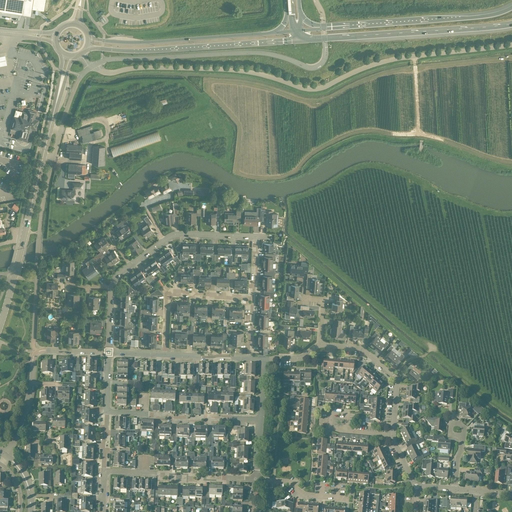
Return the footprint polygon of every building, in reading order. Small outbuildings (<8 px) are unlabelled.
[(0,0),(0,7),(31,13),(32,5),(43,8),(44,0),(0,0)] [(36,130),(39,120),(37,120),(34,119),(36,112),(28,110),(28,113),(23,112),(22,116),(19,115),(19,117),(14,116),(10,133),(15,134),(16,130),(18,130),(16,139),(28,142),(29,138),(30,139),(31,136),(30,136),(32,129),(35,129),(36,130)] [(127,110),(119,112),(123,125),(131,122),(127,110)] [(83,143),(96,140),(95,139),(101,137),(99,130),(93,132),(92,126),(77,130),(79,137),(81,136),(83,143)] [(159,131),(110,147),(113,156),(162,141),(159,131)] [(82,145),(77,145),(77,139),(67,138),(67,144),(66,152),(69,152),(69,159),(81,160),(82,145)] [(93,146),(91,164),(104,165),(105,147),(93,146)] [(68,173),(68,177),(74,178),(75,174),(82,174),(82,169),(85,169),(85,165),(82,165),(69,164),(68,173)] [(62,190),(61,199),(66,199),(66,202),(74,203),(74,200),(75,191),(75,188),(82,188),(83,184),(72,183),(72,187),(73,188),(72,190),(62,190)] [(157,187),(146,192),(149,198),(158,193),(159,196),(164,193),(164,194),(171,190),(167,183),(160,187),(160,188),(158,189),(157,187)] [(207,213),(206,223),(216,224),(216,216),(220,216),(221,203),(217,203),(217,207),(217,210),(216,213),(207,213)] [(16,212),(19,208),(14,204),(11,208),(16,212)] [(173,213),(164,214),(165,225),(174,224),(173,216),(178,216),(177,204),(173,204),(173,209),(174,213),(173,213)] [(187,212),(186,223),(195,223),(195,215),(200,216),(201,209),(197,209),(196,213),(187,212)] [(228,221),(228,224),(236,224),(236,217),(241,218),(241,210),(236,210),(236,213),(231,213),(231,212),(225,212),(225,217),(224,221),(228,221)] [(273,211),(267,210),(266,226),(276,226),(276,218),(278,218),(278,213),(273,213),(273,211)] [(256,221),(261,221),(261,211),(259,211),(259,213),(256,213),(256,215),(245,214),(244,223),(251,223),(251,225),(256,225),(256,221)] [(144,218),(147,223),(140,228),(147,237),(154,232),(149,226),(152,223),(147,216),(144,218)] [(126,225),(128,223),(125,219),(116,225),(119,229),(116,232),(121,239),(131,232),(126,225)] [(94,243),(101,252),(110,246),(103,237),(94,243)] [(140,246),(136,239),(136,240),(127,246),(133,255),(142,248),(140,246)] [(265,250),(265,253),(275,253),(275,249),(273,249),(273,244),(263,243),(263,248),(264,248),(264,250),(265,250)] [(179,258),(179,260),(180,260),(183,260),(183,257),(189,257),(189,253),(189,244),(183,244),(182,253),(180,253),(179,258)] [(196,244),(189,244),(189,253),(192,253),(192,256),(194,256),(194,260),(197,260),(198,254),(195,254),(195,253),(196,244)] [(207,253),(207,245),(200,244),(200,253),(200,254),(198,254),(197,260),(200,260),(200,256),(202,256),(202,253),(207,253)] [(213,245),(207,245),(207,253),(210,254),(210,256),(212,256),(212,261),(215,261),(215,254),(213,254),(213,245)] [(224,254),(224,245),(218,245),(218,254),(217,254),(217,255),(215,254),(215,261),(218,261),(218,257),(224,257),(224,254)] [(224,245),(224,254),(227,254),(227,257),(229,257),(229,261),(232,262),(233,255),(230,255),(230,254),(231,254),(231,246),(224,245)] [(233,255),(232,262),(235,262),(235,257),(237,258),(237,254),(242,255),(242,246),(236,246),(235,254),(235,255),(233,255)] [(103,254),(101,255),(95,260),(97,262),(104,257),(110,266),(119,260),(113,250),(105,256),(103,254)] [(164,253),(169,260),(172,258),(173,261),(175,259),(177,263),(180,261),(176,256),(174,257),(169,250),(164,253)] [(162,266),(166,271),(168,270),(166,266),(167,265),(166,263),(169,260),(164,253),(158,257),(163,264),(164,265),(162,266)] [(275,253),(265,253),(265,256),(264,256),(264,259),(263,259),(263,263),(272,263),(275,263),(275,255),(280,255),(280,256),(281,256),(281,254),(275,253)] [(95,260),(93,257),(85,263),(87,266),(82,270),(88,279),(98,273),(91,263),(93,265),(97,262),(95,260)] [(149,263),(154,270),(157,268),(159,271),(161,269),(163,273),(166,271),(162,266),(160,267),(159,267),(160,267),(155,260),(149,263)] [(65,261),(65,273),(73,274),(73,262),(65,261)] [(303,275),(303,272),(307,273),(308,263),(301,262),(301,266),(290,265),(290,274),(303,275)] [(147,276),(151,281),(152,283),(155,281),(151,276),(153,275),(151,273),(154,270),(149,263),(144,267),(149,274),(149,275),(147,276)] [(264,272),(274,273),(274,271),(275,268),(272,268),(272,263),(263,263),(262,267),(263,267),(263,269),(264,269),(264,272)] [(226,277),(223,277),(223,286),(229,286),(229,279),(232,280),(232,272),(232,267),(229,267),(228,272),(226,272),(226,277)] [(180,282),(187,283),(187,274),(183,274),(183,272),(181,271),(181,269),(178,268),(178,275),(181,276),(180,282)] [(187,274),(187,283),(193,283),(193,276),(196,276),(196,269),(192,269),(192,272),(190,272),(190,274),(187,274)] [(196,269),(196,276),(199,276),(198,285),(205,285),(205,276),(201,276),(201,274),(199,274),(199,269),(196,269)] [(135,273),(140,280),(143,278),(145,281),(146,280),(149,283),(151,281),(147,276),(146,277),(145,277),(140,270),(135,273)] [(205,276),(205,285),(211,285),(211,279),(214,279),(214,272),(210,272),(210,275),(208,275),(208,277),(205,276)] [(217,275),(217,272),(214,272),(214,279),(217,279),(216,286),(223,286),(223,277),(219,277),(219,275),(217,275)] [(232,272),(232,280),(235,280),(234,288),(240,289),(241,280),(237,280),(237,277),(235,277),(235,273),(232,272)] [(262,278),(262,282),(271,282),(272,278),(274,278),(274,275),(279,275),(279,273),(274,273),(264,272),(264,276),(263,276),(263,278),(262,278)] [(137,283),(140,280),(135,273),(130,277),(135,284),(135,285),(133,286),(137,292),(139,290),(137,286),(138,285),(137,283)] [(309,291),(318,292),(319,280),(312,279),(312,274),(307,273),(306,283),(310,284),(309,291)] [(263,292),(274,292),(274,287),(271,287),(271,282),(262,282),(262,286),(263,286),(263,288),(264,288),(263,292)] [(57,291),(58,283),(47,283),(46,291),(49,291),(49,297),(55,297),(55,291),(57,291)] [(120,299),(128,300),(128,296),(132,296),(133,296),(133,294),(136,294),(136,291),(129,285),(128,293),(120,293),(120,299)] [(287,291),(287,299),(293,300),(294,297),(297,297),(299,286),(291,285),(290,291),(288,291),(287,291)] [(273,297),(274,292),(263,292),(263,295),(260,295),(260,297),(259,297),(259,301),(269,301),(269,297),(273,297)] [(67,305),(68,305),(78,306),(79,295),(68,294),(68,298),(67,305)] [(150,304),(158,304),(158,298),(151,298),(151,295),(144,295),(144,298),(147,299),(147,300),(150,301),(150,304)] [(342,310),(343,298),(339,295),(335,295),(334,303),(332,303),(331,309),(342,310)] [(87,308),(88,308),(98,308),(98,297),(87,297),(87,301),(87,308)] [(128,304),(128,300),(120,299),(119,306),(122,306),(122,308),(135,309),(135,306),(131,306),(131,304),(128,304)] [(268,311),(271,311),(274,311),(274,310),(271,310),(271,306),(272,302),(269,302),(269,301),(259,301),(259,305),(260,305),(260,307),(261,307),(261,311),(268,311)] [(293,301),(288,301),(287,312),(285,312),(284,318),(289,319),(290,315),(296,316),(295,319),(299,320),(299,319),(300,309),(296,308),(297,307),(293,307),(293,301)] [(183,314),(183,303),(177,302),(176,312),(174,312),(174,318),(177,318),(177,314),(183,314)] [(183,303),(183,314),(189,314),(188,321),(191,321),(192,314),(189,314),(189,303),(183,303)] [(144,313),(151,313),(151,310),(158,310),(158,304),(150,304),(149,304),(149,308),(147,308),(147,310),(140,309),(140,312),(144,313)] [(200,317),(201,305),(194,305),(194,314),(192,314),(191,321),(194,321),(194,316),(200,317)] [(206,321),(209,321),(209,315),(207,315),(207,305),(201,305),(200,317),(206,317),(206,321)] [(209,315),(209,321),(212,321),(212,317),(218,317),(218,306),(212,306),(211,315),(209,315)] [(218,306),(218,317),(224,318),(223,324),(226,324),(226,317),(224,317),(225,306),(218,306)] [(313,318),(314,310),(307,310),(307,306),(300,306),(300,309),(303,310),(303,317),(313,318)] [(135,312),(135,309),(122,308),(122,311),(119,311),(119,317),(128,317),(128,313),(131,314),(131,312),(135,312)] [(226,317),(226,324),(229,324),(229,320),(235,320),(235,308),(229,308),(229,318),(226,317)] [(235,308),(235,320),(241,320),(241,325),(244,325),(244,318),(241,318),(242,309),(235,308)] [(271,316),(271,314),(271,313),(274,313),(274,311),(271,311),(268,311),(261,311),(260,314),(260,316),(259,316),(258,320),(268,320),(268,316),(271,316)] [(149,322),(157,322),(158,316),(151,316),(151,313),(144,313),(143,316),(146,316),(146,318),(149,319),(149,322)] [(124,326),(134,326),(135,323),(130,323),(130,321),(127,321),(128,317),(119,317),(119,323),(124,324),(124,326)] [(332,336),(336,336),(335,339),(344,339),(344,334),(340,334),(340,323),(341,324),(342,320),(334,319),(334,325),(333,325),(333,329),(331,329),(330,333),(332,333),(332,336)] [(268,321),(268,320),(258,320),(258,324),(259,324),(259,326),(260,326),(260,330),(270,330),(271,321),(268,321)] [(98,322),(90,322),(90,333),(101,333),(101,322),(98,322)] [(139,331),(143,331),(150,331),(150,328),(157,329),(157,322),(149,322),(149,326),(146,326),(146,328),(139,327),(139,331)] [(349,331),(353,332),(352,339),(358,340),(358,329),(353,329),(353,326),(350,325),(349,331)] [(118,335),(127,335),(130,335),(130,329),(134,329),(134,326),(124,326),(124,328),(118,328),(118,335)] [(205,335),(199,335),(198,346),(204,346),(205,339),(208,339),(208,332),(208,326),(205,326),(205,335)] [(358,329),(358,340),(363,340),(364,333),(366,333),(367,327),(364,326),(359,326),(358,329)] [(55,342),(55,335),(58,335),(59,327),(54,327),(53,330),(46,329),(46,341),(55,342)] [(300,334),(299,338),(310,339),(311,332),(304,331),(304,328),(297,327),(297,333),(300,334)] [(180,344),(181,332),(175,332),(176,329),(172,329),(172,336),(174,336),(174,343),(180,344)] [(232,332),(232,338),(243,338),(243,332),(236,332),(236,329),(229,329),(229,332),(232,332)] [(187,337),(190,337),(190,330),(187,330),(187,333),(181,332),(180,344),(187,344),(187,337)] [(190,330),(190,337),(193,337),(192,346),(198,346),(199,335),(193,334),(194,330),(190,330)] [(258,339),(267,340),(267,336),(270,336),(270,330),(260,330),(260,333),(259,333),(259,335),(258,335),(258,339)] [(148,340),(157,340),(157,334),(150,334),(150,331),(143,331),(143,334),(146,334),(146,336),(148,337),(148,340)] [(78,343),(78,332),(67,332),(67,343),(78,343)] [(208,332),(208,339),(210,339),(210,346),(216,346),(217,335),(212,335),(211,332),(208,332)] [(374,339),(369,344),(373,348),(380,340),(376,337),(378,334),(375,332),(371,336),(374,339)] [(217,335),(216,346),(223,347),(223,340),(226,340),(226,333),(223,333),(223,336),(217,335)] [(243,338),(232,338),(232,343),(229,343),(229,345),(229,347),(232,347),(236,347),(236,344),(243,344),(243,338)] [(267,340),(258,339),(257,343),(258,343),(258,346),(259,346),(259,353),(265,353),(266,350),(270,350),(270,344),(267,344),(267,340)] [(380,340),(373,348),(377,351),(382,346),(384,348),(388,343),(386,341),(383,343),(380,340)] [(384,357),(389,361),(395,353),(391,350),(393,347),(391,345),(386,350),(389,352),(384,357)] [(395,353),(389,361),(393,364),(397,359),(400,361),(404,356),(401,354),(399,356),(395,353)] [(118,362),(118,369),(127,369),(131,369),(131,367),(127,366),(127,363),(126,363),(126,359),(122,359),(122,362),(118,362)] [(42,362),(42,373),(53,374),(53,363),(42,362)] [(73,362),(62,362),(62,373),(72,373),(72,382),(75,382),(76,377),(76,374),(76,371),(73,371),(73,362)] [(419,375),(411,368),(412,367),(410,365),(406,369),(408,371),(406,374),(415,381),(419,375)] [(362,378),(369,370),(364,367),(361,371),(359,370),(355,374),(357,376),(358,375),(362,378)] [(369,370),(362,378),(364,380),(362,383),(364,385),(373,374),(369,370)] [(239,379),(247,380),(247,377),(254,377),(254,371),(244,371),(244,376),(239,376),(239,377),(238,377),(238,379),(239,379)] [(377,377),(373,374),(364,385),(362,386),(364,387),(367,383),(370,385),(375,378),(377,377)] [(158,383),(158,385),(167,386),(167,384),(161,383),(161,377),(158,377),(158,383)] [(199,378),(195,378),(195,385),(195,387),(196,387),(197,386),(203,386),(203,383),(198,382),(199,378)] [(370,393),(371,392),(379,382),(375,378),(370,385),(368,386),(371,388),(368,391),(370,393)] [(243,384),(243,389),(254,389),(254,383),(247,383),(247,380),(239,379),(239,383),(243,384)] [(383,385),(379,382),(371,392),(374,395),(375,394),(377,396),(381,391),(381,390),(381,389),(380,388),(383,385)] [(420,386),(414,386),(414,389),(406,388),(406,394),(416,395),(416,392),(420,392),(420,390),(420,386)] [(58,388),(58,399),(69,400),(69,389),(58,388)] [(243,389),(243,394),(239,394),(239,397),(246,398),(246,395),(251,395),(253,395),(254,389),(243,389)] [(329,403),(330,392),(325,392),(325,390),(322,390),(322,396),(325,396),(324,402),(329,403)] [(446,405),(447,400),(448,400),(448,398),(452,398),(453,391),(448,390),(447,394),(435,393),(434,403),(438,403),(437,404),(446,405)] [(41,392),(40,402),(51,403),(52,392),(41,392)] [(355,394),(351,394),(350,405),(355,405),(355,399),(358,399),(359,393),(356,393),(355,394)] [(416,395),(406,394),(405,399),(413,400),(412,403),(419,404),(419,400),(416,400),(416,395)] [(246,401),(246,398),(239,397),(239,401),(243,402),(243,407),(253,407),(253,401),(246,401)] [(368,400),(367,405),(371,406),(381,407),(381,406),(382,406),(383,405),(383,403),(383,402),(382,402),(382,401),(376,401),(376,398),(370,397),(369,400),(368,400)] [(458,411),(461,411),(461,417),(465,417),(469,418),(470,411),(470,409),(465,409),(466,404),(459,404),(458,411)] [(416,406),(410,405),(410,409),(403,408),(402,413),(412,414),(413,411),(416,412),(416,409),(416,406)] [(299,409),(299,413),(308,414),(308,407),(296,406),(289,406),(289,408),(295,409),(299,409)] [(412,414),(402,413),(402,419),(409,420),(408,423),(415,423),(415,420),(415,417),(412,417),(412,414)] [(380,417),(370,416),(370,419),(366,418),(366,420),(363,420),(362,423),(373,424),(374,422),(380,422),(380,417)] [(426,417),(425,420),(425,421),(431,427),(434,428),(434,432),(442,432),(442,428),(442,422),(435,421),(433,421),(433,418),(426,417)] [(53,419),(52,428),(64,428),(65,419),(53,419)] [(141,422),(141,430),(138,430),(137,431),(137,434),(137,437),(141,437),(141,432),(147,433),(147,422),(141,422)] [(152,440),(152,441),(152,444),(155,445),(155,441),(155,434),(153,433),(153,426),(153,422),(147,422),(147,433),(150,433),(150,434),(151,435),(152,435),(152,437),(152,440)] [(33,423),(33,432),(45,432),(45,423),(33,423)] [(474,432),(473,432),(472,438),(476,438),(476,437),(483,437),(484,425),(477,424),(476,427),(474,427),(474,432)] [(130,434),(133,434),(135,434),(135,431),(130,431),(126,430),(126,425),(116,425),(115,431),(123,431),(123,434),(130,434)] [(164,437),(165,427),(158,427),(158,434),(155,434),(155,441),(159,441),(159,437),(164,437)] [(170,446),(173,446),(173,435),(170,435),(171,427),(165,427),(164,437),(169,437),(170,446)] [(237,436),(248,437),(248,430),(241,430),(241,427),(233,427),(233,430),(237,431),(237,436)] [(306,435),(306,428),(297,427),(294,427),(294,429),(297,429),(297,434),(306,435)] [(173,435),(173,446),(176,446),(176,442),(177,438),(182,438),(183,428),(176,428),(176,435),(173,435)] [(183,428),(182,438),(187,438),(188,443),(191,443),(191,435),(188,435),(189,428),(183,428)] [(200,439),(200,429),(194,428),(194,436),(191,435),(191,443),(192,443),(192,446),(194,446),(194,443),(195,439),(200,439)] [(209,436),(209,443),(212,443),(213,438),(218,438),(219,428),(212,428),(212,436),(209,436)] [(219,428),(218,438),(223,438),(224,443),(227,443),(227,436),(224,436),(225,428),(219,428)] [(411,433),(409,428),(400,432),(403,437),(411,433)] [(200,429),(200,439),(205,439),(206,443),(209,443),(209,436),(206,435),(207,429),(200,429)] [(408,445),(408,446),(416,442),(418,441),(416,438),(414,432),(411,433),(403,437),(406,443),(408,442),(409,445),(408,445)] [(133,437),(133,434),(130,434),(123,434),(123,437),(115,436),(115,443),(125,443),(126,438),(133,437)] [(62,435),(62,438),(60,438),(59,450),(68,450),(68,439),(73,439),(73,435),(62,435)] [(233,445),(240,445),(240,443),(247,443),(248,437),(237,436),(237,441),(233,442),(233,445)] [(432,437),(427,437),(427,440),(432,441),(432,442),(438,442),(437,450),(449,451),(450,442),(442,441),(443,437),(432,436),(432,437)] [(318,446),(330,448),(330,445),(327,445),(327,440),(318,439),(318,446)] [(409,455),(418,451),(415,446),(417,445),(416,442),(408,446),(409,448),(407,450),(409,455)] [(122,452),(130,452),(130,449),(125,448),(125,443),(115,443),(115,449),(122,449),(122,452)] [(240,448),(240,445),(233,445),(232,448),(237,449),(236,454),(247,455),(247,448),(240,448)] [(155,452),(154,459),(154,464),(157,464),(157,467),(163,467),(163,457),(159,456),(158,456),(158,452),(158,446),(156,446),(155,446),(155,448),(155,452)] [(330,448),(326,447),(318,446),(317,453),(326,454),(326,449),(330,450),(330,448)] [(480,459),(480,453),(482,453),(482,452),(485,453),(485,447),(474,446),(473,450),(469,450),(468,458),(471,459),(470,463),(477,463),(477,459),(480,459)] [(25,459),(34,459),(34,447),(26,447),(25,459)] [(175,469),(181,469),(181,458),(177,458),(176,453),(176,447),(173,447),(173,453),(172,460),(175,460),(175,469)] [(379,456),(383,453),(381,449),(379,450),(379,448),(371,452),(372,455),(374,454),(375,458),(377,457),(379,456)] [(497,449),(496,455),(504,455),(503,461),(511,461),(511,453),(506,453),(507,450),(497,449)] [(421,457),(418,451),(409,455),(412,461),(414,460),(416,463),(423,459),(422,456),(421,457)] [(114,461),(125,461),(125,456),(129,455),(130,452),(122,452),(122,455),(115,455),(114,461)] [(163,457),(163,467),(169,467),(169,460),(172,460),(173,453),(169,452),(168,457),(163,457)] [(383,453),(379,456),(377,457),(379,461),(388,457),(385,452),(383,453)] [(181,458),(181,469),(187,469),(187,460),(190,461),(191,453),(187,453),(187,458),(181,458)] [(191,453),(190,461),(193,461),(193,469),(199,469),(199,459),(195,459),(194,453),(191,453)] [(208,461),(209,454),(206,454),(205,455),(204,456),(201,456),(200,457),(200,459),(199,459),(199,469),(205,470),(205,461),(208,461)] [(212,454),(209,454),(208,461),(211,461),(211,469),(217,469),(217,459),(213,458),(212,454)] [(247,455),(236,454),(236,459),(232,460),(232,463),(239,463),(239,460),(247,461),(247,455)] [(223,459),(217,459),(217,469),(223,469),(223,462),(227,462),(227,455),(223,455),(223,459)] [(40,456),(40,460),(37,460),(37,467),(41,468),(41,464),(52,465),(52,456),(40,456)] [(319,456),(318,463),(331,464),(331,462),(327,462),(328,457),(319,456)] [(382,466),(390,462),(388,457),(379,461),(382,466)] [(434,478),(434,477),(434,474),(435,467),(430,466),(431,461),(425,460),(422,461),(421,470),(426,470),(425,477),(434,478)] [(392,466),(390,462),(382,466),(384,472),(388,470),(387,469),(392,466)] [(239,466),(239,463),(232,463),(232,466),(236,467),(236,472),(246,473),(246,466),(239,466)] [(434,474),(434,477),(438,478),(447,479),(447,470),(439,469),(440,465),(435,464),(435,467),(434,474)] [(502,484),(503,475),(506,476),(507,468),(501,467),(500,473),(496,473),(495,484),(502,484)] [(478,482),(479,477),(482,477),(483,470),(475,469),(475,473),(467,473),(466,481),(478,482)] [(330,471),(326,471),(317,470),(317,477),(326,478),(326,473),(330,474),(330,471)] [(388,470),(384,472),(384,475),(386,475),(386,478),(395,479),(395,473),(394,473),(394,472),(389,472),(388,470)] [(55,473),(55,485),(63,486),(64,473),(55,473)] [(50,482),(47,482),(47,474),(39,474),(39,486),(47,486),(47,488),(50,488),(50,482)] [(127,482),(120,481),(120,490),(120,493),(126,494),(126,500),(129,500),(129,498),(129,492),(126,492),(127,482)] [(151,482),(145,482),(145,491),(150,492),(150,496),(150,499),(154,499),(154,496),(154,488),(151,488),(151,482)] [(369,495),(373,495),(373,491),(365,490),(365,494),(360,494),(360,499),(369,500),(369,495)] [(66,500),(71,500),(71,497),(64,497),(64,501),(57,500),(56,511),(65,511),(66,501),(66,500)] [(431,503),(424,503),(424,509),(434,509),(437,509),(437,500),(431,500),(431,503)] [(276,509),(287,510),(287,511),(291,511),(292,511),(293,504),(277,503),(276,509)]
